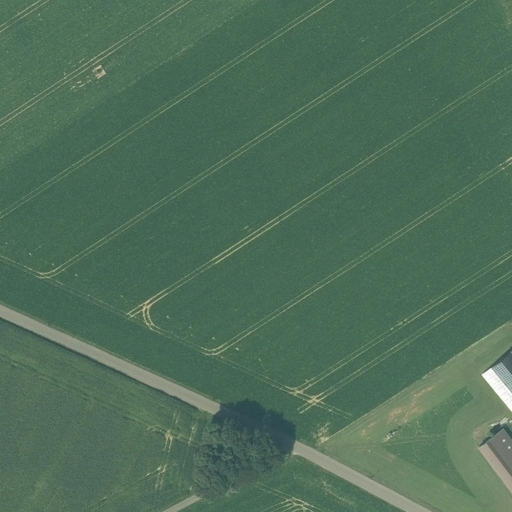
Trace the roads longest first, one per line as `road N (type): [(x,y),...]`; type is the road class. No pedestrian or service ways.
road 1 (unclassified): [(294,446),(0,311)]
road 2 (unclassified): [(166,511),(294,446)]
road 3 (unclassified): [(419,511),(294,446)]
